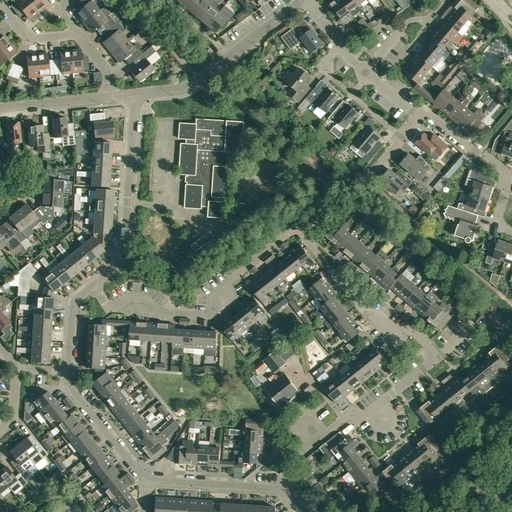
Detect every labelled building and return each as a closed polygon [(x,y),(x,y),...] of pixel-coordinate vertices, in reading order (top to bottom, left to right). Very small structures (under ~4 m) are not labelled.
[(29,19),(37,13),(26,0),(16,0),(14,2),(15,2),(10,6),(18,16),(22,12),(29,19)] [(26,0),(37,13),(45,6),(40,0),(26,0)] [(75,13),(83,23),(99,11),(94,4),(97,1),(96,0),(80,0),(75,4),(80,10),(75,13)] [(186,0),(180,7),(183,9),(185,7),(190,12),(200,0),(186,0)] [(194,18),(197,21),(214,1),(214,0),(208,0),(206,2),(203,0),(200,0),(190,12),(195,17),(194,18)] [(350,12),(340,0),(336,0),(326,8),(329,12),(333,8),(341,19),(350,12)] [(362,10),(359,6),(354,0),(340,0),(350,12),(353,17),(362,10)] [(404,0),(400,0),(398,2),(403,9),(408,5),(404,0)] [(457,0),(456,2),(476,19),(479,15),(475,12),(479,7),(470,0),(457,0)] [(217,4),(214,1),(197,21),(200,23),(201,21),(207,26),(218,13),(213,9),(217,4)] [(247,1),(242,5),(247,12),(252,8),(247,1)] [(473,23),(476,19),(456,2),(449,10),(465,24),(469,20),(473,23)] [(442,18),(444,21),(458,32),(465,24),(449,10),(442,18)] [(101,35),(103,33),(115,23),(108,15),(105,17),(99,11),(83,23),(91,33),(96,30),(101,35)] [(218,13),(207,26),(215,33),(231,15),(227,12),(223,16),(218,13)] [(386,13),(380,16),(384,21),(389,17),(386,13)] [(463,36),(458,32),(444,21),(437,29),(451,40),(456,44),(463,36)] [(103,43),(111,53),(127,40),(121,33),(124,30),(117,22),(115,23),(103,33),(107,39),(103,43)] [(302,39),(313,53),(323,45),(311,30),(313,29),(310,25),(308,25),(302,29),(298,24),(285,34),(294,46),(294,45),(302,39)] [(430,37),(432,39),(433,39),(444,49),(444,48),(451,40),(437,29),(430,37)] [(485,35),(488,38),(489,38),(493,34),(488,30),(484,34),(485,35)] [(0,51),(10,44),(3,35),(0,38),(0,51)] [(468,41),(471,43),(475,47),(479,42),(471,36),(468,41)] [(146,59),(163,45),(159,39),(143,53),(140,55),(144,60),(131,71),(139,82),(154,69),(146,59)] [(447,50),(444,48),(444,49),(433,39),(432,39),(426,47),(439,59),(447,50)] [(128,64),(140,55),(143,53),(135,44),(132,47),(127,40),(111,53),(119,63),(124,59),(128,64)] [(469,55),(472,51),(475,47),(471,43),(468,41),(465,45),(468,47),(464,51),(469,55)] [(10,44),(0,51),(0,65),(17,52),(10,44)] [(426,47),(419,55),(432,67),(439,59),(426,47)] [(89,71),(88,58),(81,59),(80,49),(70,50),(72,73),(83,72),(83,71),(89,71)] [(60,62),(54,62),(56,74),(62,74),(72,73),(70,50),(59,52),(60,62)] [(461,55),(457,59),(462,63),(465,59),(469,55),(464,51),(461,55)] [(47,53),(37,54),(39,77),(50,76),(50,75),(56,74),(54,62),(48,63),(47,53)] [(39,77),(37,54),(26,55),(28,78),(39,77)] [(432,67),(419,55),(411,64),(415,67),(425,75),(426,75),(432,67)] [(454,72),(458,67),(462,63),(457,59),(450,68),(454,72)] [(7,75),(13,77),(17,65),(11,63),(7,75)] [(23,68),(17,65),(13,77),(19,79),(23,68)] [(429,78),(426,75),(425,75),(415,67),(408,75),(418,84),(415,87),(422,93),(425,90),(421,87),(429,78)] [(450,68),(443,76),(447,80),(451,75),(454,72),(450,68)] [(301,87),(310,78),(299,69),(293,76),(289,73),(283,79),(294,88),(288,94),(298,102),(307,92),(301,87)] [(328,88),(324,92),(322,95),(315,88),(306,99),(314,106),(316,104),(326,113),(340,98),(328,88)] [(433,103),(441,110),(453,97),(444,89),(436,99),(433,103)] [(429,100),(433,103),(436,99),(433,97),(431,95),(425,90),(422,93),(428,99),(429,100)] [(461,104),(453,97),(441,110),(450,117),(461,104)] [(450,117),(458,124),(470,111),(465,107),(471,101),(466,97),(461,104),(450,117)] [(495,98),(491,103),(496,107),(500,102),(495,98)] [(302,103),(298,109),(302,113),(307,108),(302,103)] [(335,120),(338,122),(334,126),(341,132),(345,128),(346,129),(359,114),(348,104),(338,116),(334,113),(329,119),(333,122),(335,120)] [(458,124),(466,131),(481,113),(483,112),(479,108),(474,114),(470,111),(458,124)] [(104,113),(89,114),(90,122),(93,121),(95,137),(114,135),(112,122),(105,122),(104,113)] [(475,138),(486,125),(482,121),(485,117),(481,113),(466,131),(475,138)] [(75,145),(74,132),(66,133),(64,118),(52,120),(54,139),(60,138),(61,146),(75,145)] [(228,198),(230,167),(228,167),(229,153),(241,153),(243,122),(196,119),(196,124),(181,123),(180,139),(186,140),(186,144),(182,143),(180,175),(188,175),(185,208),(202,209),(202,207),(209,207),(209,217),(224,218),(225,198),(228,198)] [(0,130),(0,144),(8,154),(14,149),(13,143),(20,142),(18,123),(5,125),(6,130),(0,130)] [(48,133),(42,134),(41,126),(28,127),(30,146),(37,145),(38,152),(50,151),(48,133)] [(366,162),(368,164),(378,153),(372,148),(379,140),(381,137),(368,127),(365,130),(354,143),(351,148),(363,158),(362,159),(366,162)] [(424,134),(416,143),(429,155),(436,161),(440,156),(448,146),(438,137),(434,133),(430,138),(424,134)] [(497,153),(508,157),(511,144),(511,133),(510,133),(509,138),(500,135),(496,140),(501,142),(497,153)] [(91,153),(111,154),(111,143),(94,142),(93,151),(91,151),(91,153)] [(92,164),(110,165),(111,154),(91,153),(91,151),(85,150),(84,155),(93,156),(92,164)] [(456,160),(461,164),(467,158),(462,153),(456,160)] [(409,154),(400,164),(416,177),(420,181),(426,174),(433,166),(424,159),(420,163),(416,160),(409,154)] [(472,170),(476,165),(468,158),(464,163),(471,169),(472,170)] [(92,172),(90,172),(90,175),(109,176),(110,165),(92,164),(92,172)] [(470,171),(468,179),(466,185),(467,186),(465,192),(471,194),(490,200),(494,187),(497,183),(476,165),(472,170),(471,169),(470,171)] [(42,191),(62,193),(63,180),(55,180),(56,170),(52,170),(51,170),(47,170),(45,170),(45,179),(43,179),(42,191)] [(400,179),(395,175),(389,170),(380,181),(396,194),(400,189),(404,193),(413,182),(403,175),(400,179)] [(90,172),(83,172),(83,177),(89,177),(89,178),(92,178),(91,186),(108,187),(109,176),(90,175),(90,172)] [(95,199),(93,199),(93,200),(113,201),(113,190),(96,189),(95,199)] [(41,211),(48,221),(53,218),(53,207),(61,207),(62,193),(42,191),(42,201),(43,201),(43,206),(39,210),(41,211)] [(423,193),(419,197),(424,201),(428,197),(423,193)] [(460,203),(458,209),(471,214),(473,208),(486,212),(490,200),(471,194),(469,200),(465,198),(463,204),(460,203)] [(349,207),(354,201),(350,198),(345,204),(349,207)] [(94,211),(112,212),(113,201),(93,200),(93,199),(86,199),(86,203),(95,204),(94,211)] [(17,211),(29,225),(31,228),(36,223),(35,223),(38,220),(42,225),(48,221),(41,211),(35,216),(26,204),(17,211)] [(455,236),(466,240),(466,241),(467,243),(468,244),(470,244),(471,243),(472,242),(473,242),(478,226),(476,225),(475,224),(478,216),(471,214),(458,209),(449,206),(448,208),(445,210),(446,212),(443,213),(446,218),(449,216),(450,219),(453,218),(455,221),(457,220),(460,221),(455,236)] [(411,207),(408,211),(414,216),(418,212),(411,207)] [(426,208),(421,215),(426,219),(429,216),(431,215),(431,213),(432,212),(426,208)] [(18,229),(12,234),(21,243),(26,239),(20,232),(29,225),(17,211),(9,218),(18,229)] [(85,224),(92,224),(92,222),(111,223),(112,212),(94,211),(94,219),(85,219),(85,224)] [(331,241),(346,223),(338,216),(332,222),(330,220),(324,228),(326,230),(322,233),(331,241)] [(92,222),(92,224),(94,224),(93,235),(95,235),(95,236),(97,238),(107,239),(107,234),(110,234),(111,223),(92,222)] [(331,241),(339,248),(351,234),(347,231),(350,226),(346,223),(331,241)] [(0,226),(0,246),(2,249),(7,244),(12,250),(21,243),(12,234),(8,237),(0,226)] [(347,255),(359,241),(351,234),(339,248),(347,255)] [(86,242),(85,241),(83,242),(95,257),(104,250),(103,249),(107,246),(107,239),(97,238),(95,236),(95,235),(93,235),(93,237),(86,242)] [(76,251),(87,264),(95,257),(83,242),(85,241),(81,236),(77,238),(82,245),(76,251)] [(204,246),(199,240),(191,246),(195,252),(204,246)] [(347,255),(355,262),(367,248),(359,241),(347,255)] [(493,258),(505,262),(510,244),(499,241),(495,253),(489,251),(486,263),(491,265),(493,258)] [(300,244),(291,251),(302,265),(307,262),(310,266),(314,262),(300,244)] [(375,255),(367,248),(355,262),(364,269),(375,255)] [(68,254),(64,249),(60,252),(66,259),(59,264),(70,278),(78,271),(66,256),(68,254)] [(69,256),(68,254),(66,256),(78,271),(87,264),(76,251),(69,256)] [(283,258),(294,272),(302,265),(291,251),(283,258)] [(384,262),(375,255),(364,269),(372,276),(384,262)] [(283,258),(274,265),(285,279),(294,272),(283,258)] [(23,268),(32,275),(37,272),(29,262),(23,268)] [(380,283),(392,269),(384,262),(372,276),(380,283)] [(51,268),(47,263),(43,266),(49,273),(42,278),(53,292),(62,285),(49,269),(51,268)] [(52,270),(51,268),(49,269),(62,285),(70,278),(59,264),(52,270)] [(277,285),(285,279),(274,265),(266,271),(277,285)] [(18,277),(29,281),(32,275),(23,268),(19,271),(18,277)] [(392,269),(380,283),(388,290),(402,274),(400,276),(392,269)] [(18,277),(19,271),(6,281),(10,286),(18,286),(18,285),(18,277)] [(266,271),(257,278),(269,292),(277,285),(266,271)] [(316,298),(330,287),(319,273),(316,276),(319,281),(309,289),(316,298)] [(391,288),(399,295),(410,281),(402,274),(388,290),(389,291),(391,288)] [(18,285),(29,286),(29,281),(18,277),(18,285)] [(264,296),(269,292),(257,278),(249,285),(263,303),(268,300),(264,296)] [(410,281),(399,295),(407,302),(418,288),(410,281)] [(447,281),(442,286),(447,290),(451,286),(451,285),(450,284),(447,281)] [(330,287),(316,298),(322,306),(320,307),(321,308),(334,297),(335,297),(337,295),(330,287)] [(407,302),(415,309),(427,295),(418,288),(407,302)] [(431,291),(427,295),(415,309),(423,316),(435,302),(438,298),(439,298),(431,291)] [(295,297),(290,292),(286,296),(290,301),(295,297)] [(0,308),(1,311),(11,303),(4,295),(1,297),(0,296),(0,308)] [(35,306),(33,305),(32,308),(52,309),(53,298),(35,297),(35,306)] [(321,308),(327,316),(341,305),(335,297),(334,297),(321,308)] [(443,302),(438,298),(435,302),(423,316),(431,323),(447,305),(443,302)] [(247,299),(243,302),(258,320),(266,313),(255,299),(251,303),(247,299)] [(258,320),(243,302),(239,305),(242,310),(238,313),(249,327),(258,320)] [(51,320),(52,309),(32,308),(33,305),(26,305),(26,310),(34,310),(34,319),(51,320)] [(334,325),(348,314),(341,305),(327,316),(334,325)] [(431,323),(440,330),(452,317),(447,313),(451,309),(447,305),(431,323)] [(0,311),(0,329),(4,335),(12,328),(9,325),(11,324),(0,311)] [(241,334),(249,327),(238,313),(234,317),(230,312),(226,316),(241,334)] [(334,325),(341,333),(355,322),(348,314),(334,325)] [(493,322),(483,314),(476,322),(486,330),(493,322)] [(232,341),(241,334),(226,316),(222,319),(226,323),(221,327),(232,341)] [(33,327),(31,327),(31,329),(51,331),(51,320),(34,319),(33,327)] [(102,325),(89,324),(89,335),(107,336),(107,325),(112,325),(112,320),(105,320),(103,320),(102,325)] [(141,340),(142,322),(131,322),(129,339),(141,340)] [(153,323),(142,322),(141,340),(151,341),(153,323)] [(365,335),(355,322),(341,333),(348,342),(358,334),(361,338),(365,335)] [(151,341),(162,342),(163,324),(153,323),(151,341)] [(172,347),(173,347),(174,329),(175,324),(163,324),(162,342),(172,342),(172,347)] [(50,341),(51,331),(31,329),(31,327),(24,327),(24,331),(33,332),(32,340),(50,341)] [(273,336),(280,331),(277,327),(270,333),(273,336)] [(185,330),(174,329),(173,347),(183,348),(185,330)] [(183,348),(194,348),(195,330),(185,330),(183,348)] [(205,349),(206,331),(195,330),(194,348),(205,349)] [(206,331),(205,349),(216,350),(217,332),(206,331)] [(89,335),(88,346),(106,347),(107,336),(89,335)] [(32,349),(30,348),(30,351),(49,352),(50,341),(32,340),(32,349)] [(249,345),(254,351),(261,346),(255,340),(249,345)] [(493,350),(507,368),(511,365),(508,360),(511,357),(511,355),(501,343),(493,350)] [(379,370),(387,363),(373,344),(368,348),(372,352),(367,356),(379,370)] [(105,358),(106,347),(88,346),(87,357),(105,358)] [(31,362),(48,363),(49,352),(30,351),(30,348),(23,348),(23,353),(32,353),(31,362)] [(291,348),(280,356),(285,362),(295,354),(291,348)] [(484,357),(487,360),(498,374),(499,374),(496,370),(500,367),(503,371),(507,368),(493,350),(484,357)] [(285,365),(281,359),(275,352),(265,360),(275,373),(285,365)] [(367,356),(359,362),(370,376),(379,370),(367,356)] [(104,369),(105,358),(87,357),(87,368),(104,369)] [(487,360),(479,367),(490,381),(494,386),(502,379),(498,374),(487,360)] [(259,374),(267,367),(263,361),(254,368),(259,374)] [(359,362),(351,369),(362,383),(370,376),(359,362)] [(494,386),(490,381),(479,367),(470,374),(482,388),(485,392),(494,386)] [(351,369),(342,376),(353,390),(362,383),(351,369)] [(93,383),(100,392),(114,381),(107,372),(93,383)] [(282,407),(301,392),(286,373),(267,388),(282,407)] [(470,374),(462,380),(470,391),(477,399),(485,392),(482,388),(470,374)] [(334,383),(345,397),(353,390),(342,376),(334,383)] [(460,376),(450,384),(462,398),(470,391),(462,380),(460,376)] [(121,389),(114,381),(100,392),(107,400),(121,389)] [(336,404),(345,397),(334,383),(329,386),(326,382),(322,385),(336,404)] [(466,403),(462,398),(450,384),(442,390),(453,404),(458,410),(466,403)] [(105,401),(112,410),(126,399),(131,395),(124,386),(121,389),(107,400),(105,401)] [(442,390),(434,397),(445,411),(453,404),(442,390)] [(29,398),(40,411),(54,400),(47,391),(37,399),(33,395),(29,398)] [(507,391),(502,396),(505,400),(511,396),(507,391)] [(500,404),(505,400),(502,396),(497,400),(500,404)] [(434,397),(425,404),(436,418),(440,422),(444,419),(441,415),(445,411),(434,397)] [(133,407),(126,399),(112,410),(119,418),(133,407)] [(47,419),(61,408),(54,400),(40,411),(47,419)] [(436,425),(440,422),(436,418),(425,404),(417,411),(428,425),(432,421),(436,426),(436,425)] [(494,404),(486,410),(490,416),(499,409),(494,404)] [(133,407),(119,418),(126,427),(140,416),(133,407)] [(47,419),(53,428),(67,417),(67,416),(61,408),(47,419)] [(71,413),(67,416),(67,417),(53,428),(57,432),(61,430),(64,433),(78,422),(71,413)] [(147,424),(140,416),(126,427),(133,435),(147,424)] [(477,416),(469,423),(472,426),(480,420),(477,416)] [(241,425),(240,430),(264,431),(264,420),(247,419),(246,425),(241,425)] [(200,421),(190,421),(190,428),(200,429),(200,421)] [(71,442),(85,431),(78,422),(64,433),(71,442)] [(133,435),(140,444),(154,432),(147,424),(133,435)] [(264,431),(240,430),(240,436),(245,436),(245,441),(263,442),(264,431)] [(77,450),(91,439),(85,431),(71,442),(68,444),(74,453),(77,450)] [(157,437),(154,432),(140,444),(146,452),(165,437),(161,433),(157,437)] [(447,433),(439,439),(445,447),(453,441),(447,433)] [(430,434),(422,441),(436,459),(440,456),(437,451),(442,448),(430,434)] [(335,455),(354,441),(350,436),(346,440),(342,435),(328,446),(335,455)] [(165,437),(146,452),(153,461),(167,450),(164,445),(168,441),(165,437)] [(26,438),(18,445),(29,458),(34,465),(43,458),(47,454),(39,445),(35,448),(26,438)] [(84,459),(98,447),(91,439),(77,450),(82,456),(84,459)] [(175,463),(187,464),(188,441),(183,440),(182,446),(177,445),(175,463)] [(193,441),(188,441),(187,464),(197,465),(198,447),(193,446),(193,441)] [(262,453),(263,442),(245,441),(245,451),(243,451),(243,452),(258,452),(258,453),(262,453)] [(335,455),(342,464),(356,452),(353,448),(357,445),(354,441),(335,455)] [(413,447),(424,461),(427,465),(431,461),(432,462),(436,459),(422,441),(413,447)] [(34,465),(29,458),(18,445),(9,452),(18,462),(13,466),(19,473),(21,476),(34,465)] [(84,459),(91,467),(105,456),(98,447),(84,459)] [(197,465),(208,465),(209,448),(198,447),(197,465)] [(416,468),(424,461),(413,447),(405,454),(416,468)] [(220,448),(209,448),(208,465),(219,466),(220,448)] [(239,463),(235,462),(234,467),(244,468),(244,463),(257,464),(258,453),(258,452),(243,452),(239,451),(239,457),(239,463)] [(363,461),(356,452),(342,464),(349,472),(363,461)] [(396,461),(408,475),(410,478),(418,471),(416,468),(405,454),(396,461)] [(91,467),(98,475),(112,464),(105,456),(91,467)] [(53,461),(57,467),(61,463),(57,458),(53,461)] [(363,461),(349,472),(343,477),(349,485),(356,480),(370,469),(363,461)] [(403,478),(408,475),(396,461),(388,468),(402,486),(404,487),(408,484),(403,478)] [(61,463),(57,467),(61,472),(65,469),(61,463)] [(100,487),(100,486),(101,487),(115,476),(119,473),(112,464),(98,475),(100,479),(97,481),(97,484),(100,487)] [(27,483),(21,476),(19,473),(14,477),(6,466),(0,471),(0,476),(8,487),(13,493),(21,486),(22,487),(27,483)] [(303,467),(302,468),(298,471),(304,478),(310,474),(303,467)] [(388,468),(379,475),(387,484),(386,484),(390,489),(395,485),(398,489),(402,486),(388,468)] [(356,480),(362,489),(376,478),(376,477),(370,469),(356,480)] [(443,470),(438,474),(442,478),(448,473),(445,469),(444,470),(443,470)] [(376,478),(362,489),(363,489),(367,486),(373,495),(386,484),(387,484),(379,475),(376,477),(376,478)] [(0,493),(8,487),(0,476),(0,493)] [(101,487),(108,495),(122,484),(115,476),(101,487)] [(425,480),(419,484),(424,490),(430,486),(425,480)] [(108,495),(114,504),(128,492),(122,484),(108,495)] [(31,489),(27,492),(33,498),(36,495),(31,489)] [(391,489),(385,493),(389,499),(395,494),(391,489)] [(135,501),(128,492),(114,504),(120,511),(127,511),(125,509),(135,501)] [(389,500),(394,506),(400,501),(396,495),(389,500)] [(326,496),(322,499),(327,504),(331,501),(326,496)] [(151,503),(150,511),(164,511),(166,498),(154,497),(154,504),(151,503)] [(174,499),(166,498),(164,511),(175,511),(176,499),(174,499)] [(186,511),(187,499),(176,499),(175,511),(186,511)] [(197,511),(198,500),(187,499),(186,511),(197,511)] [(208,511),(209,501),(198,500),(197,511),(208,511)] [(208,511),(218,511),(220,501),(209,501),(208,511)] [(229,511),(230,502),(220,501),(218,511),(229,511)] [(240,511),(241,505),(242,505),(242,503),(230,502),(229,511),(240,511)] [(99,503),(93,507),(97,511),(98,511),(103,508),(99,503)]
